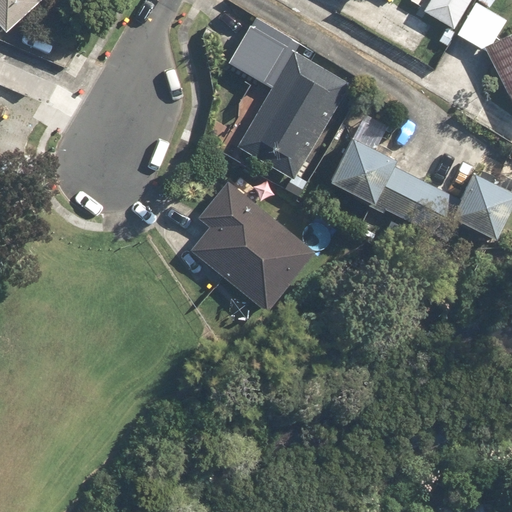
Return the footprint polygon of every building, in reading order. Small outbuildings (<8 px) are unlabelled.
[(0,0),(0,26),(6,33),(42,0),(0,0)] [(425,0),(420,9),(454,28),(470,0),(425,0)] [(506,17),(489,8),(493,0),(474,0),(456,33),(487,51),(511,101),(511,31),(493,40),(506,17)] [(255,26),(233,64),(267,83),(288,45),(255,26)] [(292,51),(237,146),(294,179),(349,84),(292,51)] [(440,236),(452,214),(495,237),(511,205),(511,188),(476,169),(460,200),(394,165),(398,157),(378,146),(390,123),(366,110),(330,177),(440,236)] [(316,251),(255,201),(261,194),(235,173),(199,217),(210,227),(192,249),(267,310),(316,251)]
